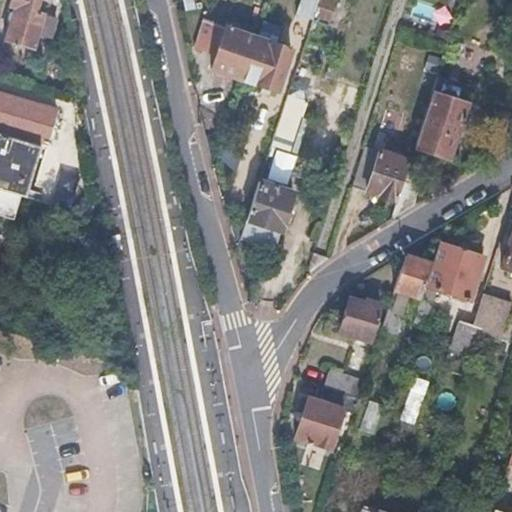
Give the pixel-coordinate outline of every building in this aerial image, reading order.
[(39,0),(8,0),(7,4),(13,5),(9,20),(4,40),(30,47),(34,35),(43,38),(49,16),(36,13),(39,0)] [(301,0),(297,13),(313,19),(315,14),(320,0),(301,0)] [(338,0),(320,0),(315,14),(332,20),(338,0)] [(212,25),(211,24),(202,51),(203,52),(212,25)] [(223,28),(212,25),(203,52),(214,56),(223,28)] [(254,39),(223,28),(214,56),(209,69),(240,80),(254,39)] [(287,50),(254,39),(240,80),(273,91),(287,50)] [(0,127),(44,141),(53,110),(47,109),(50,100),(27,92),(24,101),(0,94),(0,127)] [(465,104),(432,93),(413,147),(447,159),(465,104)] [(404,103),(390,98),(380,128),(394,133),(404,103)] [(303,117),(282,110),(271,140),(293,147),(303,117)] [(37,145),(0,134),(0,189),(22,196),(37,145)] [(377,155),(364,150),(352,188),(395,203),(403,177),(409,160),(379,150),(377,155)] [(287,173),(292,157),(277,152),(272,168),(287,173)] [(420,182),(403,177),(395,203),(389,219),(412,205),(420,182)] [(292,190),(258,178),(245,217),(279,229),(292,190)] [(0,207),(17,213),(22,196),(0,189),(0,207)] [(511,226),(498,269),(511,273),(511,226)] [(485,254),(445,241),(431,282),(426,281),(421,297),(414,318),(427,322),(439,286),(471,296),(485,254)] [(432,262),(404,254),(382,320),(394,324),(405,292),(421,297),(426,281),(432,262)] [(363,304),(345,298),(335,327),(366,337),(378,301),(366,297),(363,304)] [(472,328),(458,323),(450,348),(474,356),(482,331),(472,328)] [(362,381),(327,369),(321,385),(357,396),(362,381)] [(316,400),(305,397),(293,435),(328,447),(340,407),(352,411),(357,396),(321,385),(316,400)]
